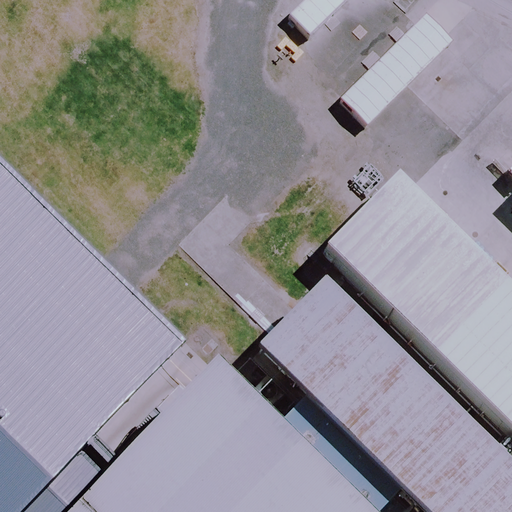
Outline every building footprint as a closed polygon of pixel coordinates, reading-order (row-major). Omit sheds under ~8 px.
[(0,508),(171,335),(0,168),(0,508)] [(511,312),(373,179),(299,256),(511,460),(511,312)] [(511,191),(503,201),(511,209),(511,191)] [(495,511),(282,309),(215,378),(354,511),(495,511)] [(234,511),(137,419),(47,511),(234,511)]
